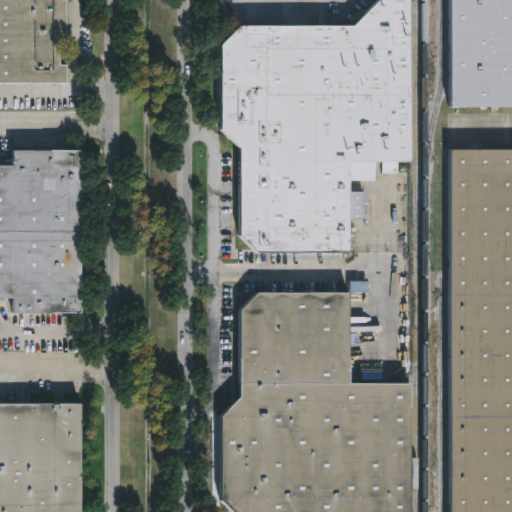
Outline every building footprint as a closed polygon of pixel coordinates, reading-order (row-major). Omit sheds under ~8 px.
[(0,0),(0,84),(60,84),(60,67),(53,67),(53,38),(60,38),(59,1),(53,1),(52,0),(0,0)] [(403,0),(403,164),(372,164),(372,182),(343,182),(343,254),(249,254),(233,238),(233,149),(214,131),(214,47),(233,28),(346,27),(373,0),(403,0)] [(511,108),(511,0),(442,0),(442,108),(511,108)] [(449,511),(511,511),(511,150),(449,151),(449,511)] [(73,153),(74,315),(7,315),(7,299),(0,299),(0,168),(7,168),(7,153),(73,153)] [(402,511),(225,511),(215,502),(214,419),(233,400),(233,313),(250,296),(343,295),(343,386),(402,386),(402,511)] [(0,511),(0,406),(74,406),(74,511),(0,511)]
